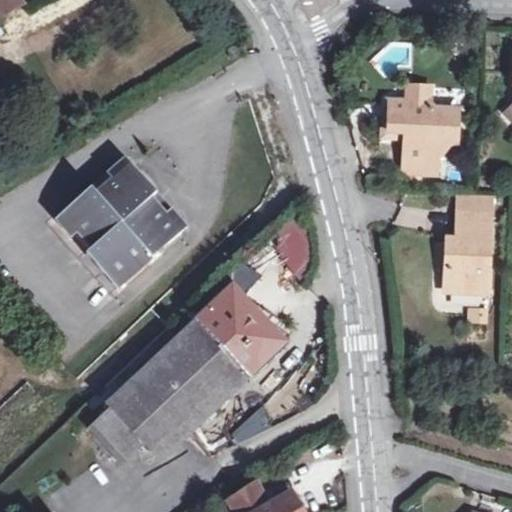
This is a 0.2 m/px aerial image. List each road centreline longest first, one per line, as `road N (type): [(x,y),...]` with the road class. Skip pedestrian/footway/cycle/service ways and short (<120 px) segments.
road 1 (tertiary): [(294,56),(358,296),(371,449)]
road 2 (unknown): [(363,356),(511,347)]
road 3 (residential): [(371,449),(511,491)]
